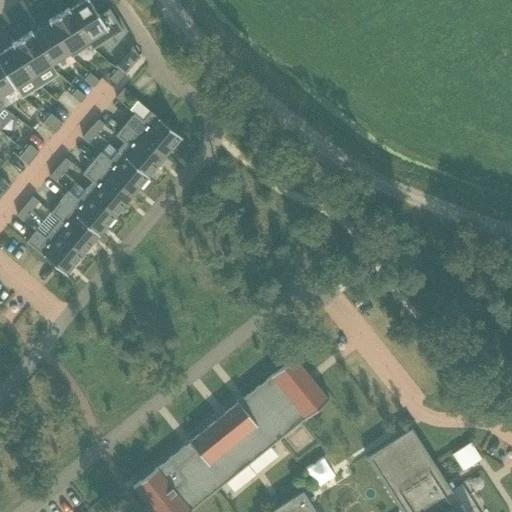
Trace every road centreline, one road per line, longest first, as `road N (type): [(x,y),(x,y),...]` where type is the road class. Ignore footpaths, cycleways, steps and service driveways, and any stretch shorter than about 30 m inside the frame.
road 1 (residential): [(22,511),(313,285),(416,409),(436,421),(511,431)]
road 2 (residential): [(117,0),(158,63),(210,114),(215,136),(0,399)]
road 3 (unclassified): [(170,0),(360,175),(511,235)]
